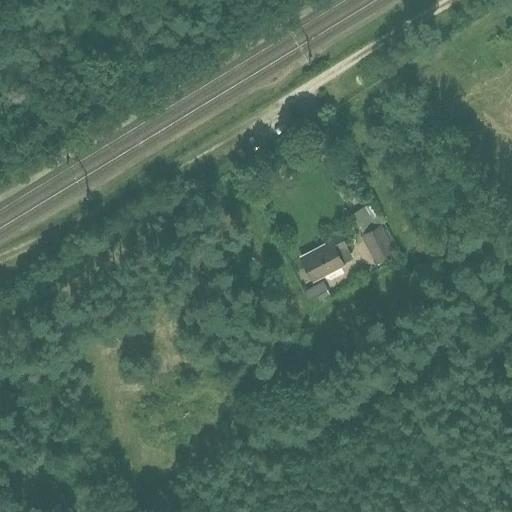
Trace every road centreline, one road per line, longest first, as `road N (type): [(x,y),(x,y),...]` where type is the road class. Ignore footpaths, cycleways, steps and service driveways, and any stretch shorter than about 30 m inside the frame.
road 1 (track): [(0,258),(121,200),(316,84)]
road 2 (track): [(457,0),(316,84),(316,118)]
